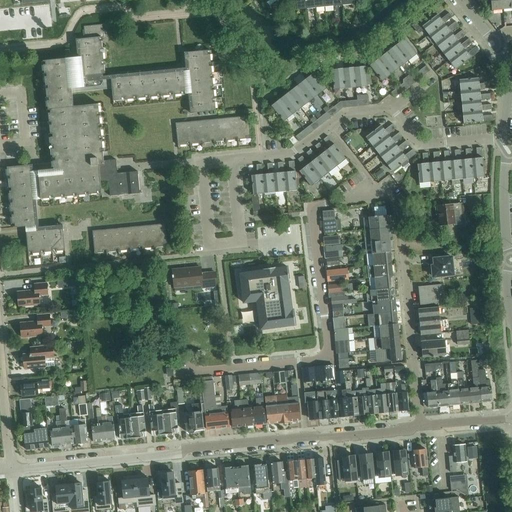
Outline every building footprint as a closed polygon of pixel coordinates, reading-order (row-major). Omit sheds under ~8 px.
[(306,9),(305,0),(295,0),(297,10),(306,9)] [(315,8),(314,0),(305,0),(306,9),(315,8)] [(324,7),(323,0),(314,0),(315,8),(324,7)] [(503,9),(502,0),(490,0),(492,10),(503,9)] [(511,0),(502,0),(503,9),(511,8),(511,0)] [(425,29),(429,35),(444,24),(452,17),(449,13),(441,19),(437,15),(429,21),(427,19),(418,25),(423,31),(425,29)] [(444,24),(429,35),(436,44),(451,32),(459,26),(456,22),(448,28),(444,24)] [(43,61),(53,161),(53,168),(33,171),(32,164),(29,164),(29,165),(6,167),(13,228),(25,227),(26,232),(28,254),(65,251),(63,228),(62,225),(38,227),(36,199),(40,199),(101,193),(101,185),(109,185),(110,196),(140,194),(137,171),(117,173),(115,160),(104,161),(98,104),(73,106),(71,88),(81,87),(81,88),(103,86),(102,74),(105,74),(101,38),(104,38),(103,25),(84,26),(85,38),(75,39),(77,57),(43,61)] [(451,32),(436,44),(443,52),(458,40),(466,34),(462,30),(454,36),(451,32)] [(396,45),(408,61),(417,54),(405,38),(396,45)] [(458,40),(443,52),(449,61),(464,49),(472,43),(469,38),(461,44),(458,40)] [(387,52),(400,67),(408,61),(396,45),(387,52)] [(458,72),(463,69),(461,66),(479,52),(476,47),(468,53),(464,49),(449,61),(456,69),(458,72)] [(190,113),(193,113),(215,111),(209,50),(187,52),(184,52),(185,68),(110,75),(111,79),(113,101),(188,93),(190,113)] [(379,58),(391,74),(400,67),(387,52),(379,58)] [(391,74),(379,58),(370,65),(382,81),(391,74)] [(354,67),(356,87),(367,86),(365,66),(354,67)] [(343,69),(345,88),(356,87),(354,67),(343,69)] [(345,88),(343,69),(332,70),(332,73),(333,88),(334,89),(345,88)] [(417,72),(421,77),(425,74),(421,69),(417,72)] [(306,79),(318,95),(327,88),(314,72),(306,79)] [(407,77),(412,84),(421,77),(417,72),(414,75),(410,74),(407,77)] [(400,86),(403,90),(412,84),(407,77),(403,80),(403,83),(400,86)] [(459,80),(460,91),(480,89),(490,88),(489,83),(479,83),(479,78),(459,80)] [(297,86),(309,101),(318,95),(306,79),(297,86)] [(289,92),(301,108),(309,101),(297,86),(289,92)] [(403,90),(400,86),(395,89),(399,94),(403,90)] [(460,91),(461,101),(481,100),(491,99),(490,94),(480,95),(480,89),(460,91)] [(280,99),(292,115),(301,108),(289,92),(280,99)] [(360,95),(361,100),(357,100),(358,106),(369,105),(368,95),(360,95)] [(292,115),(280,99),(271,106),(284,122),(292,115)] [(461,101),(462,112),(482,110),(482,111),(492,110),(491,105),(481,105),(481,100),(461,101)] [(335,105),(339,110),(343,108),(347,107),(346,101),(340,102),(335,105)] [(330,110),(334,115),(339,110),(335,105),(330,110)] [(326,113),(321,116),(325,121),(334,115),(330,110),(326,106),(322,109),(326,113)] [(462,112),(464,123),(464,126),(476,125),(476,122),(493,120),(492,115),(482,116),(482,111),(482,110),(462,112)] [(236,117),(238,140),(246,139),(246,136),(250,136),(248,116),(236,117)] [(325,121),(321,116),(318,119),(313,123),(317,128),(325,121)] [(238,140),(236,117),(224,118),(226,141),(234,140),(233,137),(237,137),(237,140),(238,140)] [(226,141),(224,118),(212,120),(214,142),(222,141),(222,139),(225,138),(225,141),(226,141)] [(200,121),(202,141),(202,143),(210,142),(210,140),(213,139),(213,142),(214,142),(212,120),(200,121)] [(188,122),(190,145),(198,144),(198,141),(202,141),(200,121),(188,122)] [(190,145),(188,122),(175,123),(178,146),(186,145),(186,142),(189,142),(190,145)] [(304,130),(308,135),(317,128),(313,123),(304,130)] [(366,137),(373,146),(388,134),(396,128),(392,123),(384,130),(381,125),(366,137)] [(308,135),(304,130),(300,133),(303,138),(308,135)] [(388,134),(373,146),(379,154),(395,142),(402,136),(399,132),(391,138),(388,134)] [(325,151),(337,166),(346,159),(328,136),(323,139),(330,147),(325,151)] [(395,142),(379,154),(386,163),(401,151),(409,145),(406,141),(398,147),(395,142)] [(328,172),(337,166),(325,151),(319,143),(314,146),(321,154),(317,157),(328,172)] [(471,159),(473,178),(484,177),(481,148),(476,148),(477,158),(471,159)] [(320,179),(328,172),(317,157),(310,149),(306,153),(312,161),(308,164),(320,179)] [(401,151),(386,163),(393,172),(416,154),(412,149),(404,155),(401,151)] [(462,179),(473,178),(471,159),(470,149),(465,149),(466,159),(461,160),(462,179)] [(460,150),(454,150),(455,161),(450,161),(452,180),(462,179),(461,160),(460,150)] [(449,151),(443,151),(444,162),(439,162),(441,181),(452,180),(450,161),(449,151)] [(430,182),(441,181),(439,162),(438,152),(433,152),(434,163),(429,163),(430,182)] [(419,183),(430,182),(429,163),(428,153),(422,153),(423,164),(417,164),(419,183)] [(302,156),(297,159),(304,168),(299,171),(311,186),(320,179),(308,164),(302,156)] [(289,171),(284,172),(286,191),(297,190),(294,161),(288,162),(289,171)] [(279,172),(273,173),(275,192),(286,191),(284,172),(283,162),(278,162),(279,172)] [(268,173),(262,174),(264,193),(275,192),(273,173),(272,163),(267,163),(268,173)] [(251,175),(253,194),(264,193),(262,174),(261,164),(256,164),(257,174),(251,175)] [(258,197),(251,198),(253,211),(258,211),(260,211),(258,197)] [(439,215),(440,225),(453,223),(454,225),(465,224),(464,215),(453,216),(453,214),(452,211),(460,210),(460,203),(437,206),(438,206),(435,207),(436,215),(439,215)] [(334,209),(322,210),(323,219),(335,218),(334,209)] [(364,230),(369,229),(387,227),(386,216),(368,217),(363,218),(364,230)] [(322,221),(324,234),(336,232),(335,220),(322,221)] [(258,235),(274,233),(272,221),(256,223),(258,235)] [(162,244),(167,244),(165,224),(152,225),(155,248),(162,247),(162,244)] [(154,245),(154,248),(155,248),(152,225),(140,226),(143,249),(150,248),(150,245),(154,245)] [(142,246),(142,249),(143,249),(140,226),(128,227),(131,250),(139,249),(138,246),(142,246)] [(130,247),(130,250),(131,250),(128,227),(116,229),(119,251),(127,250),(126,248),(130,247)] [(387,227),(369,229),(371,241),(388,240),(387,227)] [(104,230),(106,250),(107,252),(115,252),(114,249),(118,248),(118,251),(119,251),(116,229),(104,230)] [(94,254),(103,253),(102,250),(106,250),(104,230),(92,231),(94,254)] [(324,245),(335,243),(334,236),(323,238),(324,245)] [(372,254),(390,252),(388,240),(371,241),(372,254)] [(336,245),(324,246),(326,258),(338,257),(336,245)] [(390,252),(372,254),(373,266),(391,264),(390,252)] [(451,257),(433,259),(434,265),(431,266),(432,268),(429,268),(430,275),(432,275),(433,277),(453,275),(451,257)] [(391,264),(373,266),(374,277),(392,275),(391,264)] [(199,267),(172,270),(173,287),(201,284),(201,287),(217,286),(215,272),(200,273),(199,267)] [(263,270),(239,273),(243,303),(256,301),(260,330),(295,325),(293,310),(292,310),(288,282),(289,282),(287,267),(275,268),(274,267),(263,269),(263,270)] [(347,269),(326,271),(328,282),(329,281),(343,280),(348,280),(347,269)] [(392,275),(374,277),(375,289),(393,287),(392,275)] [(73,279),(57,281),(58,288),(74,286),(73,279)] [(328,293),(328,294),(341,293),(340,283),(328,285),(328,293)] [(34,291),(17,293),(18,306),(40,304),(39,298),(42,298),(41,295),(47,294),(46,284),(34,285),(34,291)] [(418,287),(419,305),(443,303),(442,284),(418,287)] [(372,302),(394,299),(394,296),(397,294),(396,290),(393,289),(393,287),(375,289),(365,290),(366,302),(372,302)] [(341,296),(341,293),(328,294),(328,297),(330,297),(331,305),(342,304),(344,303),(343,296),(341,296)] [(396,311),(394,299),(372,302),(373,314),(378,313),(396,311)] [(419,322),(440,320),(439,307),(418,308),(419,322)] [(374,326),(379,326),(397,324),(396,311),(378,313),(373,314),(374,326)] [(37,322),(20,324),(21,337),(43,335),(42,329),(45,329),(44,326),(50,326),(49,315),(37,316),(37,322)] [(332,318),(334,329),(334,330),(345,329),(345,328),(343,317),(332,318)] [(440,320),(419,322),(420,335),(441,333),(440,320)] [(397,324),(379,326),(380,337),(374,337),(374,338),(398,335),(397,324)] [(334,330),(335,342),(349,340),(348,328),(345,328),(345,329),(334,330)] [(469,345),(468,330),(456,331),(457,346),(469,345)] [(398,335),(374,338),(375,350),(399,347),(398,335)] [(422,357),(446,354),(444,339),(420,342),(422,357)] [(349,340),(335,342),(336,354),(350,352),(350,351),(349,340)] [(40,353),(23,355),(24,369),(45,367),(54,366),(53,357),(52,346),(40,347),(40,353)] [(399,347),(375,350),(376,362),(401,359),(399,347)] [(338,359),(338,368),(349,367),(348,358),(338,359)] [(468,388),(469,403),(481,402),(478,373),(477,360),(470,361),(473,387),(468,388)] [(448,384),(447,384),(449,405),(459,404),(456,372),(455,362),(449,363),(451,381),(447,382),(448,384)] [(434,371),(434,363),(424,364),(425,372),(434,371)] [(434,363),(434,371),(435,371),(435,369),(443,368),(442,363),(434,363)] [(334,366),(324,367),(325,380),(335,379),(334,373),(334,366)] [(324,367),(314,368),(315,381),(325,380),(324,367)] [(301,369),(303,382),(315,381),(314,368),(301,369)] [(275,384),(285,383),(283,371),(274,372),(275,384)] [(456,372),(459,404),(469,403),(468,388),(464,388),(462,372),(456,372)] [(478,373),(481,402),(491,401),(490,386),(484,386),(483,380),(483,377),(482,372),(478,373)] [(249,383),(249,384),(261,383),(260,373),(247,374),(247,377),(248,383),(249,383)] [(248,383),(247,377),(247,374),(238,375),(239,385),(249,384),(249,383),(248,383)] [(197,378),(200,403),(201,403),(202,415),(205,415),(206,429),(228,427),(226,406),(221,406),(219,395),(215,396),(213,381),(212,376),(197,378)] [(408,409),(405,384),(405,376),(401,376),(402,384),(401,385),(402,392),(397,393),(396,393),(398,410),(408,409)] [(435,380),(438,406),(449,405),(447,384),(442,385),(441,377),(435,378),(435,380)] [(375,389),(378,413),(388,412),(388,411),(385,383),(385,378),(381,379),(381,384),(380,384),(380,389),(375,389)] [(426,392),(422,393),(423,407),(427,407),(438,406),(435,380),(430,380),(431,392),(426,392)] [(22,396),(38,395),(37,389),(50,389),(49,381),(36,382),(36,384),(21,385),(22,396)] [(358,414),(356,391),(351,391),(350,381),(345,381),(346,390),(349,415),(358,414)] [(396,382),(385,383),(388,411),(398,410),(396,393),(397,393),(396,382)] [(182,387),(179,388),(176,388),(176,390),(177,390),(178,404),(184,404),(182,387)] [(356,391),(358,414),(368,413),(366,388),(361,389),(361,390),(356,391)] [(366,388),(368,413),(378,413),(375,389),(368,390),(368,388),(366,388)] [(138,401),(145,400),(144,390),(137,391),(138,401)] [(326,391),(329,418),(339,417),(337,399),(336,390),(326,391)] [(337,399),(339,417),(349,416),(349,415),(346,390),(341,391),(342,398),(337,399)] [(329,418),(326,391),(316,392),(319,418),(329,418)] [(307,402),(308,419),(319,418),(316,392),(316,395),(309,396),(309,394),(304,394),(305,402),(307,402)] [(276,396),(278,423),(289,422),(287,398),(287,394),(276,395),(276,396)] [(58,396),(45,397),(46,406),(59,405),(58,401),(58,396)] [(278,423),(276,396),(265,397),(267,424),(278,423)] [(287,398),(289,422),(291,422),(291,423),(297,422),(296,421),(300,421),(298,397),(287,398)] [(22,426),(23,426),(25,449),(48,447),(46,428),(32,429),(29,398),(19,399),(22,426)] [(252,407),(253,425),(265,424),(262,398),(255,398),(256,406),(252,407)] [(240,400),(243,426),(253,425),(252,407),(247,407),(247,399),(240,400)] [(243,426),(240,400),(234,401),(234,403),(235,409),(230,409),(232,427),(243,426)] [(162,410),(165,434),(178,432),(175,408),(178,408),(177,402),(170,403),(171,409),(162,410)] [(203,430),(202,415),(201,403),(200,403),(191,404),(192,412),(183,413),(184,424),(185,424),(186,431),(187,433),(193,432),(194,431),(203,430)] [(80,416),(88,415),(88,419),(93,419),(92,408),(87,409),(86,404),(78,404),(80,416)] [(165,434),(162,410),(154,411),(154,405),(152,406),(152,404),(148,405),(149,411),(152,435),(165,434)] [(93,441),(103,440),(101,417),(100,405),(95,406),(97,424),(91,425),(93,441)] [(130,413),(133,437),(146,436),(143,406),(137,406),(138,413),(130,413)] [(133,437),(130,413),(117,415),(120,439),(133,437)] [(101,417),(103,440),(114,439),(112,422),(106,423),(105,416),(101,417)] [(72,426),(72,427),(73,443),(87,442),(85,419),(76,420),(77,425),(72,426)] [(60,422),(63,445),(73,443),(72,427),(65,428),(64,421),(60,422)] [(63,445),(60,422),(56,422),(56,428),(50,429),(51,446),(63,445)] [(453,456),(448,456),(450,472),(456,471),(455,462),(464,462),(466,461),(465,444),(453,445),(453,456)] [(476,446),(467,447),(468,459),(478,458),(476,446)] [(412,453),(407,454),(409,468),(422,467),(422,476),(428,475),(425,448),(412,450),(412,453)] [(388,455),(390,475),(396,474),(396,475),(407,474),(405,450),(393,452),(393,455),(388,455)] [(371,457),(373,477),(379,476),(379,477),(390,476),(390,475),(388,455),(388,452),(376,453),(376,456),(371,457)] [(354,459),(356,479),(362,478),(362,479),(373,478),(373,477),(371,457),(371,454),(359,455),(360,458),(354,459)] [(356,479),(354,459),(354,456),(342,457),(343,460),(336,461),(339,481),(345,480),(345,481),(356,480),(356,479)] [(313,459),(315,478),(316,483),(316,488),(319,487),(318,485),(325,484),(323,458),(313,459)] [(305,460),(307,487),(309,487),(309,485),(311,485),(311,478),(315,478),(313,459),(305,460)] [(289,488),(289,489),(289,492),(294,492),(292,480),(297,479),(295,460),(286,461),(289,488)] [(295,460),(297,479),(302,479),(303,486),(305,486),(305,488),(307,487),(305,460),(295,460)] [(271,463),(272,483),(284,482),(282,462),(271,463)] [(263,499),(271,498),(271,491),(268,491),(266,464),(261,464),(253,465),(255,494),(263,493),(263,499)] [(235,467),(238,492),(242,492),(243,494),(250,493),(248,465),(239,466),(239,467),(235,467)] [(238,492),(235,467),(231,467),(223,467),(225,489),(226,493),(232,493),(238,492)] [(218,490),(218,498),(220,507),(224,506),(223,498),(222,490),(220,490),(217,468),(205,469),(207,491),(218,490)] [(191,499),(202,498),(203,508),(208,507),(207,492),(203,493),(201,470),(189,471),(191,499)] [(173,472),(161,473),(163,495),(163,500),(175,499),(175,503),(182,503),(180,483),(174,484),(173,472)] [(145,475),(134,476),(137,502),(137,506),(155,505),(154,495),(149,496),(149,495),(147,478),(145,478),(145,475)] [(124,498),(118,499),(119,503),(137,502),(134,476),(124,477),(124,480),(122,480),(124,498)] [(97,497),(95,497),(96,509),(110,508),(110,503),(111,503),(109,481),(107,482),(107,479),(98,479),(98,482),(96,483),(97,494),(98,494),(97,494),(97,497)] [(81,483),(68,484),(71,507),(70,511),(88,511),(87,491),(82,491),(81,483)] [(57,493),(52,494),(53,511),(70,511),(71,507),(68,484),(56,485),(57,493)] [(30,489),(28,489),(30,511),(42,510),(42,511),(48,511),(47,499),(42,500),(41,488),(39,488),(39,485),(30,486),(30,489)] [(435,511),(458,511),(457,498),(458,498),(458,497),(428,500),(429,510),(436,510),(435,511)]
